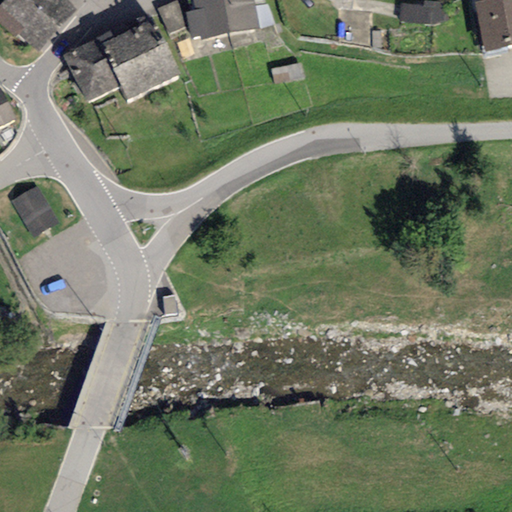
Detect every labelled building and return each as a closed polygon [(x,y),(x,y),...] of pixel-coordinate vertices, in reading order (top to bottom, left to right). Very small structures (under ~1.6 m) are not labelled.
[(5,0),(0,6),(0,24),(15,38),(19,34),(40,52),(76,12),(63,0),(5,0)] [(179,0),(176,0),(157,9),(169,35),(188,25),(186,13),(179,0)] [(199,41),(230,34),(222,0),(191,0),(194,11),(186,13),(188,25),(191,37),(198,35),(199,41)] [(252,0),(222,0),(230,34),(259,28),(252,0)] [(511,0),(484,0),(485,1),(475,3),(485,52),(511,46),(511,0)] [(423,5),(400,4),(399,21),(440,23),(441,2),(423,1),(423,5)] [(154,19),(113,39),(102,44),(119,87),(126,101),(181,75),(154,19)] [(86,103),(119,87),(102,44),(113,39),(110,32),(63,55),(86,103)] [(0,127),(16,119),(0,88),(0,127)]
